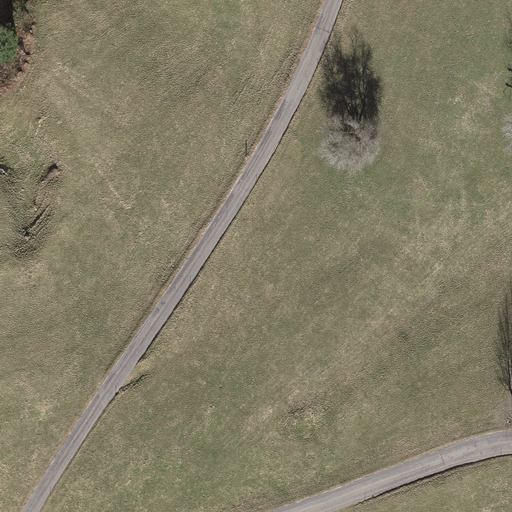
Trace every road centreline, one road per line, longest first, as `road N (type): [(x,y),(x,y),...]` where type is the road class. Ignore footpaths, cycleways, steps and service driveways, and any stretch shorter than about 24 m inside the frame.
road 1 (unclassified): [(325,0),(259,155),(28,511)]
road 2 (residential): [(511,443),(301,511)]
